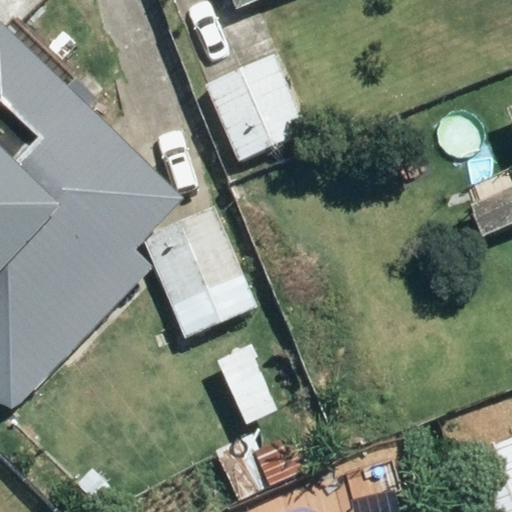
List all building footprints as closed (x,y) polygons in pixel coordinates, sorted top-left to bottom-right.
[(228,0),(235,18),(279,0),(228,0)] [(186,195),(0,19),(0,381),(22,402),(155,261),(138,245),(186,195)] [(271,62),(205,91),(237,167),(304,139),(271,62)] [(223,208),(155,235),(194,333),(262,305),(223,208)] [(511,511),(511,443),(463,465),(484,511),(511,511)]
